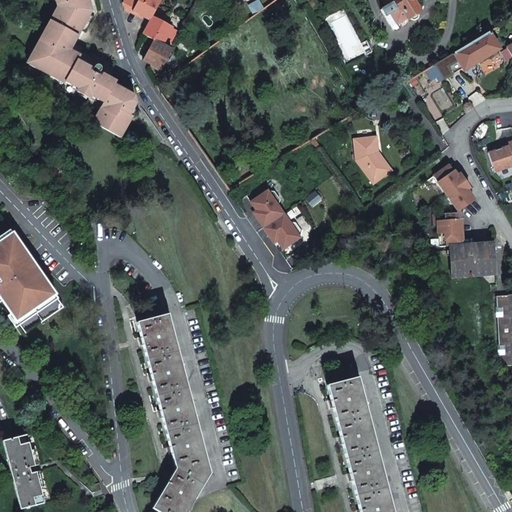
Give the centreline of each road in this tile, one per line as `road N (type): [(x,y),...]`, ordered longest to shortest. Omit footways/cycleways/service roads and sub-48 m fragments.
road 1 (residential): [(283,294),(322,273),(366,284),(389,310),(505,511)]
road 2 (residential): [(110,0),(136,79),(283,294)]
road 3 (residential): [(103,280),(107,254),(121,248),(169,296),(222,477)]
road 4 (unknown): [(402,511),(361,362),(342,353),(278,369)]
road 5 (residential): [(303,511),(272,333),(283,294)]
road 6 (residential): [(119,475),(103,280)]
road 7 (residential): [(119,475),(97,469),(0,355)]
road 8 (residential): [(103,280),(71,262),(0,190)]
